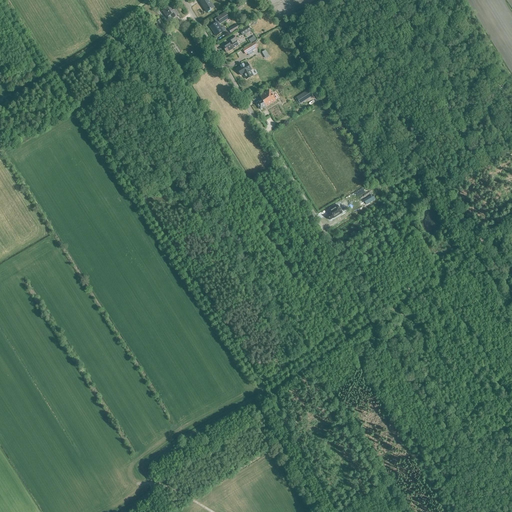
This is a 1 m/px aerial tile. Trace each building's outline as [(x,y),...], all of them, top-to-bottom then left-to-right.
[(209,0),(202,0),(200,2),(207,12),(214,7),(209,0)] [(167,17),(170,15),(173,18),(178,14),(172,4),(163,11),(167,17)] [(216,22),(210,26),(216,36),(225,30),(223,27),(221,28),(219,25),(229,18),(225,13),(215,20),(216,22)] [(160,19),(156,22),(155,23),(157,25),(156,25),(164,37),(170,33),(160,19)] [(231,33),(239,28),(237,25),(229,29),(231,33)] [(243,36),(251,31),(248,26),(240,31),(243,36)] [(223,47),(227,53),(239,45),(238,45),(237,45),(235,43),(238,41),(235,36),(228,40),(230,42),(223,47)] [(253,48),(258,45),(256,41),(243,49),(246,54),(252,50),(254,48),(253,48)] [(253,76),(250,70),(251,70),(247,63),(237,69),(241,75),(243,74),(246,79),(253,76)] [(266,107),(276,101),(269,90),(260,96),(262,99),(256,103),(260,110),(266,106),(266,107)] [(299,96),(300,97),(297,99),(300,102),(302,101),(303,102),(312,96),(308,90),(299,96)] [(331,215),(328,217),(330,221),(333,219),(334,219),(343,213),(338,206),(329,212),(331,215)]
